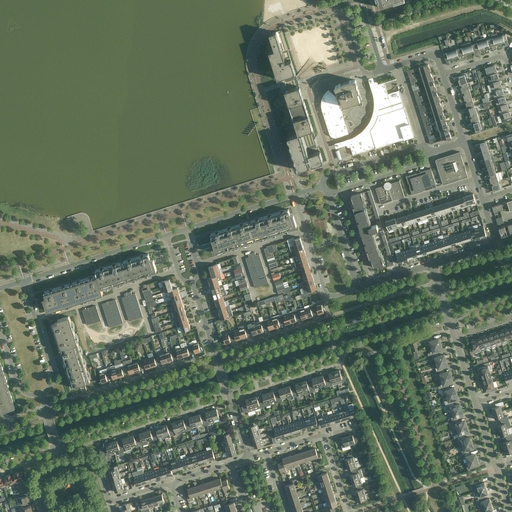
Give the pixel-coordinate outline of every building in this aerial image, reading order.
[(297,166),(298,170),(310,166),(309,164),(311,163),(311,166),(318,164),(320,164),(320,163),(323,162),(320,151),(319,147),(317,148),(314,140),(316,139),(309,116),(304,100),(303,99),(304,99),(301,90),(291,60),(282,30),(269,34),(275,50),(269,51),(278,79),(295,135),(288,137),(289,141),(289,142),(289,145),(290,144),(294,156),(293,156),(294,159),(295,159),(296,163),(295,163),(296,166),(297,166)] [(505,34),(498,36),(500,44),(503,43),(505,42),(505,43),(505,44),(505,45),(506,45),(506,46),(509,45),(505,34)] [(498,36),(490,39),(493,50),(497,49),(495,45),(500,44),(498,36)] [(486,38),(485,38),(481,39),(484,49),(489,47),(490,51),(493,50),(490,39),(487,40),(487,39),(486,38)] [(484,49),(481,39),(477,40),(477,41),(477,42),(477,43),(474,44),(478,55),(481,54),(480,50),(484,49)] [(471,43),(469,42),(466,44),(469,54),(474,52),(475,56),(478,55),(474,44),(472,45),(471,43)] [(469,54),(466,44),(462,45),(461,46),(461,47),(461,48),(459,49),(463,60),(466,59),(464,55),(469,54)] [(463,60),(459,49),(451,51),(454,58),(458,57),(459,61),(463,60)] [(451,51),(443,54),(447,65),(450,64),(450,63),(449,62),(449,61),(449,60),(450,60),(454,58),(451,51)] [(485,68),(487,76),(497,73),(502,72),(501,68),(496,70),(495,65),(485,68)] [(497,73),(487,76),(490,84),(500,81),(504,79),(503,77),(502,77),(501,77),(500,77),(499,78),(498,77),(497,73)] [(421,81),(422,82),(433,79),(433,77),(432,77),(431,74),(422,77),(423,80),(421,81)] [(459,77),(453,78),(454,81),(455,81),(456,81),(457,81),(458,81),(458,80),(459,81),(459,82),(457,83),(458,85),(460,85),(467,83),(466,78),(467,77),(466,74),(465,75),(459,77)] [(347,143),(347,144),(347,145),(347,146),(349,147),(350,147),(353,155),(359,153),(365,151),(370,149),(370,150),(371,149),(375,148),(376,148),(382,146),(387,144),(388,144),(393,142),(393,143),(394,142),(399,140),(399,141),(399,140),(405,139),(410,137),(411,137),(414,136),(412,130),(410,125),(410,124),(408,119),(409,119),(408,119),(406,113),(407,113),(406,113),(405,108),(405,107),(404,106),(404,107),(403,102),(403,101),(401,96),(399,90),(391,93),(388,94),(384,82),(395,79),(396,80),(396,79),(396,78),(395,79),(395,78),(395,79),(393,79),(392,79),(392,80),(387,81),(386,81),(378,84),(378,83),(377,82),(376,82),(375,82),(374,82),(373,84),(373,85),(375,92),(376,97),(377,98),(377,103),(377,104),(377,109),(376,110),(375,115),(375,116),(373,121),(372,123),(369,127),(369,128),(365,132),(365,133),(360,136),(360,137),(354,140),(349,142),(348,142),(347,143)] [(353,103),(361,100),(358,89),(357,90),(356,88),(357,87),(357,85),(356,80),(349,81),(345,82),(340,83),(334,87),(337,91),(342,106),(350,103),(349,100),(352,99),(353,103)] [(500,81),(490,84),(492,92),(502,88),(507,87),(506,84),(505,85),(504,85),(503,85),(502,85),(501,85),(501,84),(500,81)] [(461,88),(462,93),(470,90),(472,89),(470,82),(467,83),(460,85),(458,85),(456,86),(457,89),(461,88)] [(502,88),(492,92),(495,99),(505,96),(509,95),(508,92),(507,92),(506,93),(505,93),(504,93),(503,92),(502,88)] [(329,131),(330,134),(330,135),(331,135),(331,136),(332,137),(333,137),(334,137),(336,137),(337,137),(348,133),(340,108),(336,96),(328,90),(329,89),(327,91),(325,93),(326,94),(325,96),(324,98),(323,101),(322,100),(321,102),(321,104),(321,107),(322,108),(322,110),(325,118),(329,131)] [(463,96),(465,100),(472,98),(470,90),(462,93),(458,94),(459,97),(463,96)] [(505,96),(495,99),(497,107),(507,104),(511,103),(511,100),(510,100),(509,100),(508,100),(507,100),(507,101),(506,101),(506,100),(505,96)] [(466,103),(467,108),(474,106),(472,98),(465,100),(461,102),(462,105),(466,103)] [(507,104),(497,107),(500,115),(510,112),(511,110),(511,107),(511,108),(510,108),(509,108),(509,109),(508,107),(507,104)] [(468,111),(470,116),(479,113),(478,109),(476,108),(475,108),(474,106),(467,108),(463,109),(464,112),(468,111)] [(510,112),(500,115),(502,123),(511,119),(511,116),(511,115),(510,112)] [(471,119),(472,123),(472,124),(479,121),(477,113),(470,116),(466,117),(467,120),(471,119)] [(472,124),(472,123),(468,125),(469,128),(473,127),(474,131),(484,128),(482,123),(480,124),(479,121),(472,124)] [(331,146),(325,124),(321,125),(327,147),(331,146)] [(450,132),(440,135),(441,139),(440,139),(440,141),(451,137),(450,132)] [(480,147),(481,152),(488,150),(491,149),(489,144),(487,144),(486,142),(475,145),(476,149),(480,147)] [(482,155),(483,160),(494,157),(493,153),(492,152),(490,152),(489,152),(488,150),(481,152),(477,153),(478,156),(482,155)] [(460,151),(437,159),(436,159),(436,160),(435,160),(436,161),(436,162),(437,163),(438,163),(439,166),(437,166),(443,185),(468,177),(460,151)] [(484,163),(486,167),(493,165),(496,164),(494,157),(483,160),(480,161),(481,164),(484,163)] [(487,171),(488,175),(496,173),(493,165),(486,167),(482,169),(483,172),(487,171)] [(420,172),(418,173),(419,175),(421,175),(422,179),(419,180),(422,191),(426,190),(436,187),(434,179),(432,176),(433,176),(431,168),(420,172)] [(489,178),(491,183),(498,181),(501,180),(498,172),(496,173),(488,175),(484,176),(485,179),(489,178)] [(416,173),(406,176),(408,184),(409,184),(410,187),(409,187),(412,195),(422,191),(419,180),(422,179),(421,175),(419,175),(418,173),(417,173),(416,173)] [(405,197),(399,181),(391,183),(391,184),(390,182),(388,185),(393,200),(405,197)] [(491,183),(487,184),(488,187),(492,186),(493,191),(501,188),(498,181),(491,183)] [(381,204),(393,200),(388,185),(384,184),(384,186),(384,185),(376,188),(381,204)] [(377,222),(380,221),(370,190),(367,191),(368,191),(377,222)] [(379,256),(372,231),(378,229),(378,228),(378,225),(377,226),(377,224),(370,226),(369,224),(363,202),(365,202),(365,201),(365,200),(365,199),(365,198),(364,197),(363,196),(362,197),(361,193),(351,196),(354,207),(353,208),(361,232),(360,232),(361,234),(369,257),(370,256),(374,267),(384,264),(383,261),(384,260),(384,258),(383,257),(383,256),(382,255),(379,256)] [(473,194),(468,195),(471,205),(476,203),(473,194)] [(463,197),(463,198),(463,197),(466,206),(471,205),(468,195),(463,197)] [(492,206),(494,212),(503,209),(501,203),(492,206)] [(290,215),(288,209),(276,213),(281,232),(295,227),(296,226),(297,226),(293,215),(290,215)] [(424,210),(420,211),(422,220),(423,223),(428,221),(427,219),(424,210)] [(281,232),(276,213),(263,217),(269,236),(281,232)] [(269,236),(263,217),(250,221),(251,223),(249,223),(254,240),(269,236)] [(325,217),(319,219),(324,237),(329,236),(325,217)] [(393,229),(390,220),(385,221),(388,231),(393,229)] [(248,222),(243,223),(235,226),(241,244),(254,240),(249,223),(248,222)] [(241,244),(235,226),(223,230),(229,248),(241,244)] [(483,226),(478,227),(481,237),(486,235),(483,226)] [(511,236),(509,229),(506,230),(504,226),(499,228),(500,231),(502,237),(507,235),(507,237),(511,236)] [(229,248),(223,230),(210,234),(212,239),(210,241),(210,242),(213,252),(215,253),(229,248)] [(389,262),(393,261),(383,230),(380,231),(380,232),(380,231),(390,262),(389,262)] [(444,238),(447,247),(452,245),(448,234),(443,236),(444,238)] [(289,247),(293,245),(302,242),(300,237),(294,239),(294,238),(287,240),(289,247)] [(291,252),(295,250),(304,248),(302,242),(293,245),(289,247),(291,252)] [(275,252),(272,244),(266,246),(267,248),(269,254),(271,253),(270,253),(275,252)] [(264,249),(267,259),(274,257),(273,254),(271,255),(271,253),(269,254),(267,248),(264,249)] [(405,250),(400,252),(404,262),(409,260),(408,259),(405,250)] [(404,262),(400,252),(395,253),(398,263),(404,262)] [(150,259),(148,253),(136,257),(141,276),(155,272),(156,270),(157,270),(153,259),(153,260),(150,259)] [(293,257),(294,262),(307,258),(305,253),(293,257)] [(141,276),(136,257),(123,261),(123,263),(121,264),(126,281),(141,276)] [(296,267),(297,267),(308,263),(307,258),(294,262),(296,267)] [(121,262),(116,264),(108,266),(114,285),(126,281),(121,264),(121,262)] [(220,263),(216,264),(209,266),(210,272),(221,268),(220,263)] [(298,272),(302,271),(310,268),(308,263),(297,267),(298,272)] [(114,285),(108,266),(95,270),(97,275),(101,289),(102,289),(114,285)] [(223,273),(221,268),(210,272),(212,277),(212,276),(212,277),(216,275),(216,276),(221,274),(223,273)] [(222,279),(221,274),(216,276),(216,275),(212,277),(212,276),(212,277),(208,278),(209,283),(218,281),(222,279)] [(101,289),(97,275),(85,279),(90,297),(103,293),(102,289),(101,289)] [(90,297),(85,279),(72,283),(72,285),(70,285),(75,302),(90,297)] [(160,288),(163,287),(171,284),(170,279),(158,282),(160,288)] [(315,284),(313,279),(305,281),(302,282),(304,287),(307,286),(315,284)] [(70,284),(65,285),(57,288),(63,306),(75,302),(70,285),(70,284)] [(165,292),(166,291),(169,291),(169,290),(173,289),(171,284),(163,287),(165,292)] [(317,289),(315,284),(307,286),(304,287),(302,288),(304,293),(317,289)] [(223,285),(219,286),(211,288),(213,294),(221,291),(225,290),(223,285)] [(63,306),(57,288),(44,292),(46,297),(44,299),(47,310),(49,311),(63,306)] [(168,296),(170,295),(179,293),(177,288),(173,289),(169,290),(169,291),(166,291),(168,296)] [(227,300),(224,301),(216,304),(218,309),(229,305),(227,300)] [(184,308),(182,303),(174,306),(171,307),(172,312),(184,308)] [(321,303),(313,306),(315,314),(318,313),(318,314),(325,312),(325,311),(325,309),(324,308),(323,308),(321,303)] [(304,306),(304,307),(305,308),(307,317),(313,316),(312,315),(315,314),(313,306),(312,304),(304,306)] [(230,305),(229,305),(218,309),(219,314),(231,310),(230,305)] [(293,311),(288,312),(291,322),(296,321),(296,320),(299,319),(295,307),(292,308),(293,311)] [(304,307),(296,310),(299,319),(302,318),(302,319),(307,317),(305,308),(304,307)] [(185,314),(184,308),(172,312),(171,312),(173,317),(174,317),(185,314)] [(233,316),(231,310),(219,314),(221,319),(229,317),(233,316)] [(288,312),(280,315),(282,324),(285,323),(286,324),(291,322),(288,312)] [(187,319),(185,314),(174,317),(176,322),(187,319)] [(280,315),(271,318),(275,328),(280,326),(280,325),(282,324),(280,315)] [(57,323),(52,325),(56,337),(74,332),(70,318),(69,317),(69,316),(58,320),(57,323)] [(271,318),(263,320),(266,329),(269,328),(269,329),(275,328),(271,318)] [(177,327),(180,326),(189,324),(187,319),(176,322),(177,327)] [(255,323),(255,324),(258,333),(264,331),(263,330),(266,329),(263,320),(255,323)] [(248,326),(247,327),(250,335),(252,334),(253,335),(258,333),(255,324),(255,323),(254,322),(247,324),(248,326)] [(247,327),(239,329),(242,338),(247,336),(247,335),(250,335),(247,327)] [(239,329),(231,332),(233,340),(236,339),(236,340),(242,338),(239,329)] [(501,331),(499,332),(502,344),(508,342),(507,339),(504,330),(504,331),(503,330),(501,330),(501,331)] [(78,344),(74,332),(56,337),(60,350),(78,344)] [(233,340),(231,332),(222,334),(224,339),(223,340),(223,341),(223,342),(223,344),(231,342),(231,341),(233,340)] [(494,334),(493,334),(497,346),(502,344),(499,332),(496,333),(496,332),(493,333),(494,334)] [(490,335),(488,336),(490,344),(491,347),(497,346),(493,334),(492,333),(490,334),(490,335)] [(483,337),(482,337),(485,346),(486,349),(491,347),(490,344),(488,336),(485,336),(485,335),(482,336),(483,337)] [(486,349),(485,346),(482,337),(482,336),(479,337),(479,338),(477,339),(481,351),(486,349)] [(433,340),(432,337),(424,340),(425,344),(428,343),(429,347),(431,346),(441,343),(440,340),(439,340),(439,338),(433,340)] [(475,353),(481,351),(477,339),(474,340),(474,339),(472,340),(472,341),(471,341),(474,349),(473,350),(473,352),(475,353)] [(189,343),(189,345),(192,353),(195,352),(195,353),(202,351),(202,348),(201,348),(200,347),(199,347),(198,342),(197,342),(196,340),(195,340),(192,341),(192,342),(189,343)] [(180,344),(181,347),(184,356),(189,355),(189,354),(192,353),(189,345),(187,346),(186,342),(180,344)] [(442,347),(441,343),(431,346),(432,350),(430,351),(430,352),(428,353),(429,356),(431,355),(437,354),(437,351),(442,349),(442,347)] [(82,356),(78,344),(60,350),(63,362),(82,356)] [(175,349),(173,350),(176,358),(178,357),(179,358),(184,356),(181,347),(180,348),(180,346),(178,346),(176,346),(175,348),(175,349)] [(164,349),(165,353),(168,362),(173,360),(173,359),(176,358),(173,350),(167,352),(166,348),(164,349)] [(148,354),(149,358),(148,358),(151,367),(157,365),(156,364),(159,363),(157,355),(153,356),(152,353),(148,354)] [(165,353),(157,355),(159,363),(162,362),(162,363),(168,362),(165,353)] [(438,356),(437,354),(431,355),(433,360),(435,359),(436,363),(446,360),(445,356),(444,356),(444,354),(438,356)] [(86,369),(82,356),(63,362),(67,375),(86,369)] [(148,358),(140,360),(143,368),(146,368),(146,369),(151,367),(148,358)] [(123,362),(124,366),(126,374),(129,373),(129,374),(135,372),(132,363),(131,360),(123,362)] [(140,360),(132,363),(135,372),(140,370),(140,369),(143,368),(140,360)] [(447,364),(446,360),(436,363),(438,366),(435,367),(437,372),(443,370),(442,367),(447,366),(447,364)] [(0,411),(14,407),(0,362),(0,411)] [(481,374),(489,371),(492,370),(491,365),(490,365),(489,362),(482,364),(483,367),(479,368),(479,369),(478,369),(479,372),(480,371),(481,374)] [(120,364),(115,365),(118,377),(124,375),(126,374),(124,366),(121,367),(120,364)] [(106,368),(107,368),(110,379),(113,378),(113,379),(118,377),(115,365),(106,368)] [(110,379),(107,368),(100,370),(100,371),(100,373),(99,374),(102,382),(107,381),(107,380),(110,379)] [(90,381),(86,369),(67,375),(71,387),(90,381)] [(340,370),(334,372),(338,384),(346,381),(344,374),(341,375),(340,370)] [(443,373),(443,370),(437,372),(435,372),(436,375),(438,375),(438,377),(441,376),(442,379),(451,376),(450,373),(449,371),(443,373)] [(482,379),(491,376),(489,371),(481,374),(482,376),(481,376),(481,379),(482,379)] [(330,379),(327,380),(329,386),(338,384),(334,372),(328,374),(330,379)] [(511,381),(509,372),(503,374),(506,382),(511,381)] [(323,375),(317,377),(320,386),(324,385),(325,388),(329,386),(327,380),(325,380),(323,375)] [(452,380),(451,376),(442,379),(443,383),(440,384),(441,385),(438,386),(439,389),(442,389),(448,386),(447,384),(453,382),(452,380)] [(483,382),(484,384),(493,382),(491,376),(482,379),(483,379),(482,380),(482,382),(483,382)] [(313,384),(311,385),(313,391),(316,391),(315,388),(320,386),(317,377),(312,379),(313,384)] [(306,380),(301,382),(305,394),(313,391),(311,385),(308,386),(306,380)] [(493,382),(484,384),(485,387),(484,387),(485,390),(486,389),(487,393),(497,389),(496,386),(497,385),(496,381),(493,382)] [(305,394),(301,382),(295,384),(297,389),(294,390),(296,397),(305,394)] [(290,386),(284,388),(287,396),(288,399),(296,397),(294,390),(291,391),(290,386)] [(449,389),(448,386),(442,389),(443,393),(446,392),(447,396),(457,393),(455,389),(454,387),(449,389)] [(280,394),(278,395),(280,402),(283,401),(282,398),(287,396),(284,388),(279,389),(280,394)] [(273,391),(268,393),(270,402),(276,400),(277,403),(280,402),(278,395),(275,396),(273,391)] [(264,400),(261,401),(263,407),(266,406),(271,404),(270,402),(268,393),(262,395),(264,400)] [(458,397),(457,393),(447,396),(448,399),(444,401),(446,405),(453,403),(452,400),(458,399),(457,397),(458,397)] [(257,396),(251,398),(255,410),(263,407),(261,401),(258,401),(257,396)] [(255,410),(251,398),(245,400),(247,405),(241,407),(243,413),(246,412),(246,413),(255,410)] [(492,408),(494,414),(502,411),(500,406),(504,405),(503,401),(495,404),(496,407),(492,408)] [(454,406),(453,403),(446,405),(447,410),(448,409),(451,409),(452,412),(462,409),(460,406),(459,404),(454,406)] [(348,405),(349,408),(351,417),(357,415),(353,404),(348,405)] [(349,408),(343,410),(346,419),(351,417),(349,408)] [(217,409),(211,411),(214,420),(219,418),(220,421),(223,420),(221,413),(218,414),(217,409)] [(463,413),(462,409),(452,412),(453,416),(451,417),(452,421),(458,419),(457,417),(463,415),(462,413),(463,413)] [(343,410),(338,411),(341,420),(346,419),(343,410)] [(214,420),(211,411),(205,413),(207,418),(204,419),(206,425),(215,423),(214,420)] [(338,411),(333,413),(336,422),(341,420),(338,411)] [(500,418),(501,421),(508,419),(507,415),(504,417),(502,411),(494,414),(495,419),(500,418)] [(333,413),(328,415),(331,424),(336,422),(333,413)] [(200,414),(194,416),(197,425),(203,423),(204,426),(206,425),(204,419),(202,419),(200,414)] [(328,415),(323,416),(326,425),(331,424),(328,415)] [(198,428),(197,425),(194,416),(189,418),(190,423),(188,424),(190,431),(198,428)] [(315,416),(310,418),(313,427),(318,425),(315,416)] [(326,425),(323,416),(317,418),(320,427),(326,425)] [(310,418),(305,420),(308,428),(313,427),(310,418)] [(183,419),(178,421),(181,430),(186,428),(187,431),(190,431),(188,424),(185,425),(183,419)] [(459,422),(458,419),(452,421),(455,430),(467,426),(466,422),(465,422),(465,420),(459,422)] [(511,427),(508,419),(501,421),(502,424),(497,425),(499,431),(508,428),(511,427)] [(305,420),(300,421),(303,430),(308,428),(305,420)] [(181,430),(178,421),(172,423),(174,428),(171,429),(173,436),(181,433),(181,430)] [(248,427),(250,432),(259,429),(257,424),(256,421),(251,423),(251,426),(248,427)] [(300,421),(295,423),(297,432),(303,430),(300,421)] [(295,423),(289,424),(292,433),(297,432),(295,423)] [(289,424),(284,426),(287,435),(292,433),(289,424)] [(167,425),(161,427),(165,438),(173,436),(171,429),(168,430),(167,425)] [(284,426),(279,428),(282,437),(287,435),(284,426)] [(468,430),(467,426),(455,430),(457,435),(454,436),(455,439),(457,438),(463,436),(463,433),(468,432),(468,430)] [(165,438),(161,427),(156,428),(157,433),(155,434),(157,441),(165,438)] [(511,430),(511,427),(508,428),(499,431),(501,437),(505,435),(506,438),(511,436),(511,430)] [(282,437),(279,428),(274,429),(277,438),(282,437)] [(250,432),(252,437),(261,434),(259,429),(250,432)] [(150,430),(145,432),(147,441),(153,439),(154,442),(157,441),(155,434),(152,435),(150,430)] [(221,435),(222,441),(231,438),(230,433),(227,434),(226,431),(220,433),(221,435)] [(147,441),(145,432),(139,434),(141,439),(138,440),(140,446),(148,444),(147,441)] [(252,437),(253,442),(262,440),(261,434),(252,437)] [(134,435),(128,437),(131,446),(136,444),(137,447),(140,446),(138,440),(135,440),(134,435)] [(353,435),(347,436),(350,445),(355,444),(358,443),(356,437),(354,438),(353,435)] [(350,445),(347,436),(342,438),(343,441),(340,442),(342,448),(345,447),(350,445)] [(464,439),(463,436),(457,438),(460,446),(472,442),(471,438),(470,439),(470,437),(464,439)] [(511,436),(506,438),(507,441),(503,443),(504,448),(511,445),(511,436)] [(131,446),(128,437),(122,439),(124,444),(121,445),(123,451),(132,449),(131,446)] [(117,440),(111,442),(114,451),(118,450),(119,453),(123,451),(121,445),(119,446),(117,440)] [(262,440),(253,442),(255,448),(264,445),(262,440)] [(114,451),(111,442),(106,444),(107,449),(105,450),(107,457),(115,454),(114,451)] [(473,446),(472,442),(460,446),(463,445),(464,449),(461,450),(463,454),(469,452),(468,450),(473,448),(473,446)] [(236,454),(235,448),(226,451),(227,456),(236,454)] [(315,448),(310,450),(312,459),(316,458),(317,461),(322,459),(320,453),(317,454),(315,448)] [(215,458),(212,449),(207,451),(210,460),(215,458)] [(310,450),(304,452),(308,464),(310,463),(309,460),(312,459),(310,450)] [(210,460),(207,451),(202,452),(204,461),(210,460)] [(204,461),(202,452),(196,454),(199,463),(204,461)] [(304,452),(299,453),(302,462),(305,461),(306,464),(308,464),(304,452)] [(470,455),(469,452),(463,454),(461,455),(462,458),(464,457),(464,459),(467,458),(468,462),(478,459),(476,455),(475,453),(470,455)] [(299,453),(293,455),(297,467),(299,466),(298,463),(302,462),(299,453)] [(345,459),(346,465),(355,462),(354,457),(357,456),(356,453),(347,456),(348,458),(345,459)] [(199,463),(196,454),(191,456),(194,464),(199,463)] [(293,455),(288,457),(291,466),(294,465),(295,468),(297,467),(293,455)] [(194,464),(191,456),(186,457),(189,466),(194,464)] [(189,466),(186,457),(181,459),(184,468),(189,466)] [(288,457),(282,458),(287,474),(288,474),(287,470),(289,470),(288,467),(291,466),(288,457)] [(287,474),(282,458),(282,459),(283,462),(278,463),(281,472),(284,471),(285,474),(287,474)] [(184,468),(181,459),(176,460),(179,469),(184,468)] [(478,463),(478,459),(468,462),(469,465),(466,466),(468,471),(474,469),(473,466),(479,465),(478,463)] [(179,469),(176,460),(170,462),(173,471),(179,469)] [(173,474),(169,461),(163,463),(164,466),(167,475),(173,474)] [(351,469),(352,472),(358,470),(357,467),(355,462),(346,465),(348,470),(351,469)] [(109,471),(110,476),(119,473),(118,468),(117,465),(111,467),(112,470),(109,471)] [(167,475),(164,466),(159,468),(162,477),(167,475)] [(162,477),(159,468),(154,470),(157,479),(162,477)] [(350,475),(351,481),(363,477),(361,469),(358,470),(352,472),(353,474),(350,475)] [(143,470),(138,472),(141,484),(147,482),(144,473),(143,470)] [(157,479),(154,470),(149,471),(152,480),(157,479)] [(152,480),(149,471),(144,473),(147,482),(152,480)] [(319,478),(320,481),(329,478),(327,472),(321,474),(320,471),(314,473),(315,479),(319,478)] [(13,477),(11,477),(13,484),(22,481),(19,472),(14,473),(15,474),(13,475),(13,477)] [(141,484),(138,472),(132,473),(136,485),(141,484)] [(121,479),(119,473),(110,476),(112,481),(121,479)] [(4,479),(2,480),(4,487),(5,491),(8,490),(7,486),(13,484),(11,477),(10,475),(6,476),(6,477),(4,478),(4,479)] [(356,485),(357,488),(363,486),(362,483),(365,482),(363,477),(351,481),(353,486),(356,485)] [(220,478),(215,480),(218,489),(221,488),(222,491),(224,490),(225,494),(225,493),(220,478)] [(220,478),(225,493),(227,493),(226,490),(230,489),(227,480),(221,481),(220,478)] [(317,485),(318,487),(330,483),(329,478),(320,481),(321,484),(317,485)] [(123,484),(121,479),(112,481),(114,487),(123,484)] [(285,486),(287,491),(296,488),(295,485),(298,484),(296,479),(290,481),(291,484),(285,486)] [(215,480),(209,482),(213,494),(215,493),(214,490),(218,489),(215,480)] [(475,492),(478,491),(486,488),(485,483),(481,484),(480,481),(472,484),(475,492)] [(209,482),(204,483),(207,492),(210,491),(211,494),(213,494),(209,482)] [(204,483),(198,485),(202,497),(205,497),(204,493),(207,492),(204,483)] [(322,488),(323,492),(332,489),(330,483),(318,487),(319,489),(322,488)] [(124,489),(123,484),(114,487),(115,492),(124,489)] [(198,485),(193,487),(196,496),(199,495),(200,498),(202,497),(198,485)] [(355,491),(356,497),(365,494),(364,488),(363,486),(357,488),(358,490),(355,491)] [(196,496),(193,487),(187,489),(189,495),(186,496),(188,502),(194,500),(193,497),(196,496)] [(287,491),(288,497),(301,493),(300,491),(297,492),(296,488),(287,491)] [(475,497),(476,500),(485,497),(484,495),(488,494),(486,488),(478,491),(479,496),(475,497)] [(321,496),(322,498),(334,494),(332,489),(323,492),(324,495),(321,496)] [(288,497),(290,502),(299,499),(298,496),(301,495),(301,493),(288,497)] [(162,494),(157,496),(160,505),(167,502),(167,500),(164,501),(162,494)] [(325,499),(326,503),(335,500),(334,494),(322,498),(322,500),(325,499)] [(365,494),(356,497),(358,502),(361,501),(362,504),(368,502),(367,499),(365,494)] [(16,508),(19,506),(25,505),(24,502),(29,501),(27,495),(19,498),(21,503),(15,505),(16,508)] [(157,496),(151,497),(154,506),(160,505),(157,496)] [(151,497),(146,499),(149,508),(154,506),(151,497)] [(479,508),(491,504),(490,499),(486,500),(485,497),(476,500),(479,508)] [(149,508),(146,499),(141,501),(142,504),(139,505),(141,511),(144,510),(149,508)] [(290,502),(292,508),(304,504),(303,502),(300,503),(299,499),(290,502)] [(322,510),(337,505),(335,500),(326,503),(328,506),(324,507),(325,509),(322,510)] [(226,507),(227,510),(236,507),(234,502),(228,504),(227,501),(221,503),(223,508),(226,507)] [(121,510),(121,511),(131,511),(129,503),(123,505),(124,509),(121,510)]
